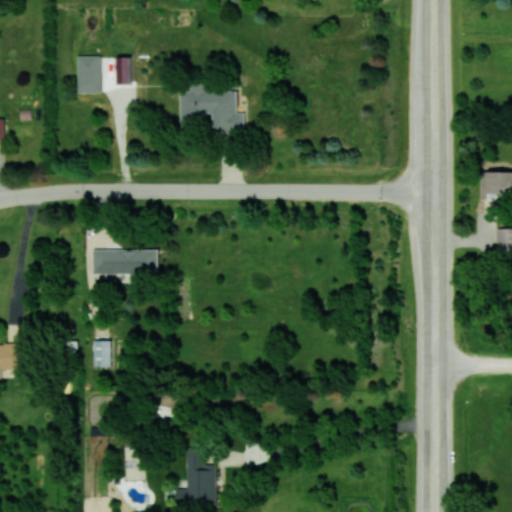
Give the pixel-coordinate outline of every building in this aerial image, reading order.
[(102,92),(102,54),(79,54),(78,91),(102,92)] [(119,84),(133,84),(133,56),(118,56),(119,84)] [(238,90),(208,89),(208,83),(191,83),(190,88),(181,88),(181,126),(200,126),(200,111),(213,112),(213,130),(245,131),(245,112),(237,112),(238,90)] [(511,171),(489,171),(489,193),(511,193),(511,171)] [(497,252),(511,252),(511,227),(497,227),(497,252)] [(159,249),(93,248),(93,272),(131,273),(131,283),(144,284),(144,274),(159,274),(159,249)] [(95,365),(112,365),(112,339),(95,339),(95,365)] [(23,368),(22,342),(0,342),(0,377),(2,378),(2,368),(23,368)] [(217,464),(205,464),(205,447),(187,447),(188,488),(176,488),(176,506),(217,505),(217,464)]
